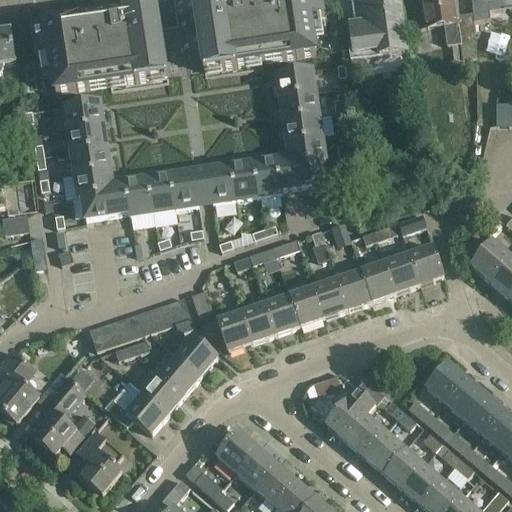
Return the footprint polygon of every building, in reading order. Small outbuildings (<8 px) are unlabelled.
[(321,0),(235,0),(176,9),(175,0),(153,0),(156,12),(125,17),(79,24),(46,29),(47,33),(33,35),(37,62),(40,83),(55,81),(58,97),(183,78),(317,57),(314,39),(328,37),(325,18),(321,0)] [(356,65),(408,58),(400,0),(384,0),(354,4),(357,27),(351,27),(356,65)] [(478,64),(473,25),(474,18),(458,21),(455,0),(422,0),(427,31),(445,29),(447,50),(461,49),(463,66),(478,64)] [(511,0),(472,0),(474,18),(473,25),(490,24),(489,15),(511,12),(511,0)] [(0,77),(1,77),(2,75),(3,72),(4,67),(17,65),(12,34),(0,35),(0,77)] [(339,83),(347,83),(347,70),(339,71),(339,83)] [(277,80),(280,101),(316,96),(313,75),(277,80)] [(284,124),(320,119),(316,96),(280,101),(284,124)] [(335,106),(336,118),(344,118),(343,106),(335,106)] [(65,112),(68,134),(104,128),(101,107),(65,112)] [(511,132),(511,110),(497,110),(497,132),(511,132)] [(32,117),(25,119),(27,130),(34,129),(32,117)] [(344,118),(336,118),(337,130),(345,130),(344,118)] [(284,124),(287,147),(323,142),(320,119),(284,124)] [(68,134),(72,156),(107,151),(104,128),(68,134)] [(287,147),(291,170),(323,165),(323,167),(327,166),(323,142),(287,147)] [(37,163),(45,162),(43,150),(35,151),(37,163)] [(72,156),(75,179),(111,174),(107,151),(72,156)] [(340,164),(348,163),(347,151),(339,152),(340,164)] [(47,174),(45,162),(37,163),(39,175),(47,174)] [(349,175),(348,163),(340,164),(341,176),(349,175)] [(278,164),(255,168),(260,204),(283,200),(282,196),(279,172),(278,164)] [(291,170),(279,172),(282,196),(326,190),(323,167),(323,165),(291,170)] [(255,168),(232,171),(237,207),(260,204),(255,168)] [(232,171),(201,176),(207,212),(237,207),(232,171)] [(82,202),(114,197),(111,174),(75,179),(79,204),(82,203),(82,202)] [(176,216),(207,212),(201,176),(171,181),(176,216)] [(171,181),(148,184),(153,220),(176,216),(171,181)] [(125,187),(126,195),(130,219),(130,223),(153,220),(148,184),(125,187)] [(48,185),(40,186),(42,198),(50,197),(48,185)] [(126,195),(114,197),(82,202),(82,203),(86,226),(130,219),(126,195)] [(30,237),(28,220),(3,224),(6,241),(30,237)] [(56,223),(58,234),(66,233),(64,221),(56,223)] [(399,230),(402,239),(403,242),(428,233),(423,221),(399,230)] [(345,229),(334,233),(337,244),(349,241),(345,229)] [(377,247),(402,239),(399,230),(374,238),(377,247)] [(276,231),(264,235),(267,243),(278,239),(276,231)] [(191,237),(192,245),(204,243),(203,235),(191,237)] [(255,246),(267,243),(264,235),(253,239),(255,246)] [(321,238),(312,241),(316,252),(325,248),(321,238)] [(366,251),(377,247),(374,238),(363,242),(366,251)] [(43,243),(31,246),(35,276),(47,274),(43,243)] [(161,256),(172,252),(170,244),(158,248),(161,256)] [(231,246),(220,250),(222,258),(234,254),(231,246)] [(273,254),(276,263),(300,255),(297,246),(273,254)] [(472,272),(491,289),(511,264),(511,262),(493,246),(472,272)] [(149,261),(148,248),(135,249),(137,262),(149,261)] [(409,260),(420,292),(445,283),(434,252),(409,260)] [(276,263),(273,254),(257,259),(260,269),(275,264),(276,263)] [(69,256),(59,259),(62,270),(62,271),(74,267),(70,255),(69,255),(69,256)] [(386,268),(397,300),(420,292),(409,260),(386,268)] [(249,262),(234,267),(237,277),(253,272),(249,262)] [(511,303),(511,264),(491,289),(511,305),(511,303)] [(362,277),(373,308),(397,300),(386,268),(362,277)] [(120,279),(122,292),(141,289),(139,276),(120,279)] [(373,308),(362,277),(338,285),(349,316),(373,308)] [(349,316),(338,285),(314,293),(325,325),(349,316)] [(325,325),(314,293),(290,301),(301,333),(325,325)] [(254,349),(243,318),(215,327),(205,298),(192,302),(207,345),(223,340),(229,358),(254,349)] [(301,333),(290,301),(267,310),(278,341),(301,333)] [(174,307),(181,328),(193,324),(186,303),(174,307)] [(169,332),(177,329),(181,328),(174,307),(162,311),(169,332)] [(278,341),(267,310),(243,318),(254,349),(278,341)] [(150,315),(157,336),(169,332),(162,311),(150,315)] [(138,319),(145,340),(157,336),(150,315),(138,319)] [(138,319),(127,323),(134,344),(145,340),(138,319)] [(122,348),(134,344),(127,323),(115,327),(122,348)] [(196,334),(193,324),(181,328),(177,329),(180,339),(196,334)] [(115,327),(103,331),(110,352),(122,348),(115,327)] [(98,356),(110,352),(103,331),(91,335),(98,356)] [(176,361),(202,383),(219,363),(193,341),(176,361)] [(150,357),(147,346),(133,351),(136,361),(150,357)] [(136,361),(133,351),(117,356),(115,357),(119,367),(136,361)] [(18,429),(30,414),(37,406),(40,402),(25,390),(37,377),(30,371),(14,358),(0,375),(0,383),(7,389),(0,398),(0,414),(5,418),(2,422),(12,430),(15,427),(18,429)] [(160,380),(186,402),(202,383),(176,361),(160,380)] [(427,393),(442,406),(446,410),(468,385),(448,368),(427,393)] [(144,399),(169,421),(186,402),(160,380),(144,399)] [(338,382),(326,386),(330,397),(342,393),(338,382)] [(72,433),(65,427),(88,399),(80,392),(69,383),(54,401),(44,413),(42,415),(52,424),(35,444),(44,451),(42,454),(51,461),(53,459),(55,460),(63,451),(71,458),(84,443),(83,442),(95,428),(84,419),(72,433)] [(366,385),(337,418),(327,430),(346,447),(368,421),(378,411),(385,402),(366,385)] [(487,401),(468,385),(446,410),(465,426),(487,401)] [(105,414),(112,420),(127,433),(134,425),(153,441),(169,421),(144,399),(130,387),(114,407),(113,406),(105,414)] [(40,402),(37,406),(44,413),(54,401),(46,395),(40,402)] [(484,442),(505,417),(487,401),(465,426),(484,442)] [(386,415),(398,425),(405,418),(392,407),(385,402),(378,411),(386,415)] [(429,431),(436,422),(416,406),(409,414),(429,431)] [(503,458),(511,447),(511,422),(505,417),(484,442),(503,458)] [(405,418),(398,425),(411,436),(417,429),(405,418)] [(388,438),(368,421),(346,447),(365,464),(388,438)] [(455,438),(436,422),(429,431),(448,447),(455,438)] [(230,430),(220,442),(228,450),(239,438),(230,430)] [(218,462),(237,480),(260,454),(240,437),(239,438),(228,450),(218,462)] [(103,500),(122,476),(116,471),(124,462),(96,438),(79,459),(93,471),(83,483),(103,500)] [(385,480),(407,454),(388,438),(365,464),(385,480)] [(473,454),(455,438),(448,447),(466,463),(473,454)] [(438,456),(443,450),(430,439),(424,447),(437,458),(438,456)] [(511,447),(503,458),(511,465),(511,447)] [(443,464),(456,474),(462,466),(450,456),(443,450),(438,456),(445,462),(443,464)] [(278,470),(260,454),(237,480),(256,496),(278,470)] [(407,454),(385,480),(404,496),(426,471),(407,454)] [(485,479),(492,470),(473,454),(466,463),(485,479)] [(474,477),(462,466),(456,474),(468,485),(474,477)] [(275,511),(297,486),(278,470),(256,496),(274,511),(275,511)] [(511,486),(492,470),(485,479),(504,495),(511,486)] [(426,471),(404,496),(422,511),(423,511),(445,487),(426,471)] [(215,505),(222,497),(224,495),(204,478),(195,488),(215,505)] [(308,511),(316,503),(297,486),(275,511),(308,511)] [(456,511),(464,503),(445,487),(423,511),(456,511)] [(191,511),(213,511),(191,493),(182,504),(191,511)] [(230,511),(234,508),(222,497),(215,505),(223,511),(230,511)] [(504,511),(509,506),(500,498),(488,511),(474,511),(464,503),(456,511),(504,511)] [(327,511),(316,503),(308,511),(327,511)]
